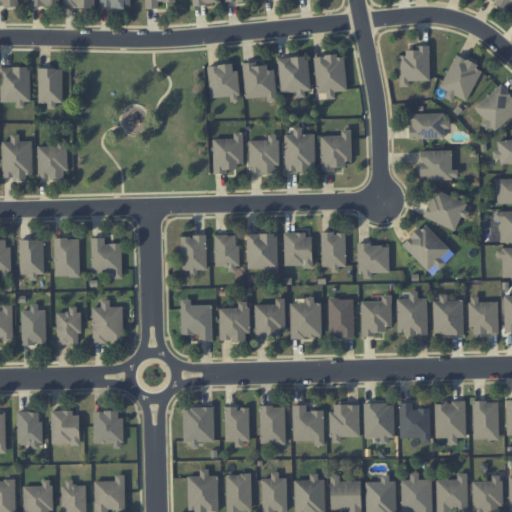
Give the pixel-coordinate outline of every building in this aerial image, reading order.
[(64,0),(65,7),(94,8),(94,0),(64,0)] [(176,0),(145,0),(146,8),(159,8),(159,2),(176,2),(176,0)] [(511,0),(487,0),(511,10),(511,0)] [(399,55),(400,87),(409,87),(409,81),(430,80),(430,45),(415,45),(415,50),(406,50),(406,55),(399,55)] [(314,56),(316,93),(327,92),(327,99),(336,99),(335,91),(347,90),(345,54),(314,56)] [(483,68),(455,55),(440,87),(448,91),(447,94),(466,103),(483,68)] [(280,93),(297,92),(297,97),(310,97),(308,56),(279,57),(280,93)] [(245,98),(267,97),(267,101),(276,101),(275,69),(267,70),(267,64),(257,65),(256,62),(243,63),(245,98)] [(210,97),(240,96),(239,70),(233,70),(233,64),(209,65),(210,97)] [(0,74),(0,102),(16,102),(16,108),(24,108),(24,101),(30,101),(30,66),(0,66),(0,74)] [(39,103),(48,103),(48,108),(56,108),(56,103),(63,103),(63,68),(38,68),(39,103)] [(494,132),(511,115),(511,96),(501,84),(473,109),(494,132)] [(410,139),(445,138),(444,128),(450,128),(450,120),(444,120),(444,113),(410,113),(410,139)] [(315,133),(303,134),(303,128),(294,128),(294,134),(285,134),(286,170),(316,170),(315,133)] [(321,136),(321,171),(335,171),(335,167),(345,167),(345,161),(352,161),(351,129),(342,129),(342,136),(321,136)] [(213,139),(214,172),(238,171),(237,164),(244,163),(243,133),(234,133),(234,138),(213,139)] [(19,141),(19,134),(10,134),(11,141),(2,141),(3,177),(33,176),(32,141),(19,141)] [(249,140),(250,173),(275,173),(275,165),(279,165),(278,134),(268,134),(268,140),(249,140)] [(511,138),(497,141),(498,150),(493,151),(494,159),(500,159),(500,165),(511,163),(511,138)] [(38,147),(38,178),(67,177),(66,146),(38,147)] [(458,178),(458,170),(452,170),(452,150),(420,151),(421,179),(458,178)] [(511,203),(511,178),(496,179),(497,204),(511,203)] [(424,216),(457,231),(466,210),(464,210),(467,203),(436,189),(424,216)] [(511,211),(494,212),(495,221),(500,221),(500,242),(511,241),(511,211)] [(436,266),(452,251),(425,223),(402,244),(428,271),(434,264),(436,266)] [(346,266),(346,232),(321,233),(322,267),(331,266),(331,272),(339,272),(339,266),(346,266)] [(247,234),(248,268),(278,268),(277,233),(247,234)] [(284,234),(285,266),(313,266),(312,233),(284,234)] [(206,235),(181,236),(182,271),(197,271),(197,270),(207,270),(206,235)] [(216,235),(215,267),(228,267),(228,271),(238,272),(239,235),(216,235)] [(113,273),(113,278),(123,278),(122,243),(104,243),(104,237),(91,238),(92,273),(113,273)] [(80,276),(80,238),(55,238),(55,276),(80,276)] [(10,239),(0,239),(0,271),(2,272),(2,276),(10,276),(10,239)] [(20,273),(30,273),(30,277),(44,277),(44,239),(20,240),(20,273)] [(389,244),(359,245),(359,279),(372,279),(372,273),(389,272),(389,244)] [(511,248),(502,249),(502,277),(511,277),(511,248)] [(398,335),(428,334),(427,298),(418,298),(418,291),(409,291),(409,299),(397,299),(398,335)] [(393,326),(391,295),(382,295),(382,301),(362,301),(363,335),(386,334),(386,326),(393,326)] [(478,302),(478,296),(470,296),(470,334),(499,333),(498,301),(478,302)] [(291,337),(322,337),(321,302),(314,302),(314,297),(306,297),(306,303),(291,303),(291,337)] [(464,334),(464,300),(447,300),(447,297),(434,297),(434,334),(464,334)] [(286,335),(285,298),(276,298),(276,304),(255,304),(256,336),(286,335)] [(354,336),(354,298),(329,299),(330,336),(354,336)] [(124,342),(123,307),(110,307),(110,299),(101,299),(101,307),(93,307),(93,342),(124,342)] [(213,340),(212,304),(191,305),(191,299),(181,300),(182,334),(199,334),(199,340),(213,340)] [(220,308),(220,341),(249,340),(249,302),(239,302),(239,308),(220,308)] [(46,309),(39,309),(39,304),(31,304),(31,310),(21,310),(22,344),(47,344),(46,309)] [(0,310),(0,339),(14,339),(13,305),(3,305),(3,310),(0,310)] [(80,306),(68,307),(69,312),(56,312),(57,344),(81,343),(80,306)] [(466,437),(466,401),(435,402),(435,437),(448,437),(448,445),(457,444),(457,437),(466,437)] [(474,439),(499,439),(498,401),(473,401),(474,439)] [(430,408),(413,408),(413,402),(399,402),(400,438),(421,437),(421,443),(431,443),(430,408)] [(394,403),(364,404),(365,438),(373,438),(374,443),(388,443),(388,437),(395,437),(394,403)] [(294,441),(314,440),(315,446),(325,445),(324,410),(307,410),(307,404),(293,405),(294,441)] [(360,436),(360,404),(330,404),(331,443),(341,443),(341,437),(360,436)] [(286,444),(285,405),(260,406),(261,444),(286,444)] [(184,442),(191,442),(191,447),(199,447),(199,442),(215,441),(214,407),(183,407),(184,442)] [(250,441),(250,407),(225,407),(226,444),(243,443),(243,441),(250,441)] [(41,411),(18,412),(19,446),(41,445),(41,411)] [(80,444),(80,411),(52,412),(52,444),(80,444)] [(94,411),(94,443),(114,442),(114,448),(123,448),(122,411),(94,411)] [(194,511),(219,511),(218,475),(209,475),(209,469),(200,469),(200,476),(188,476),(188,511),(194,511)] [(252,511),(251,473),(226,474),(227,511),(252,511)] [(287,511),(287,478),(280,478),(280,473),(271,473),(271,478),(262,478),(262,511),(287,511)] [(431,511),(432,479),(419,479),(419,473),(410,473),(410,479),(402,479),(401,511),(431,511)] [(468,509),(467,473),(457,474),(457,479),(436,479),(436,511),(450,511),(450,509),(468,509)] [(126,509),(125,475),(115,475),(115,481),(95,481),(95,511),(108,511),(108,509),(126,509)] [(340,481),(340,475),(330,475),(331,509),(349,509),(348,511),(362,511),(361,480),(340,481)] [(396,511),(396,481),(390,481),(389,475),(381,475),(381,481),(366,482),(366,511),(396,511)] [(472,481),(472,511),(502,511),(501,475),(492,475),(492,481),(472,481)] [(295,480),(295,511),(325,511),(324,476),(310,476),(310,480),(295,480)] [(0,511),(16,511),(15,480),(0,479),(0,511)] [(23,486),(23,511),(52,511),(52,479),(42,480),(42,486),(23,486)] [(86,511),(86,484),(73,485),(73,480),(63,480),(63,511),(86,511)]
